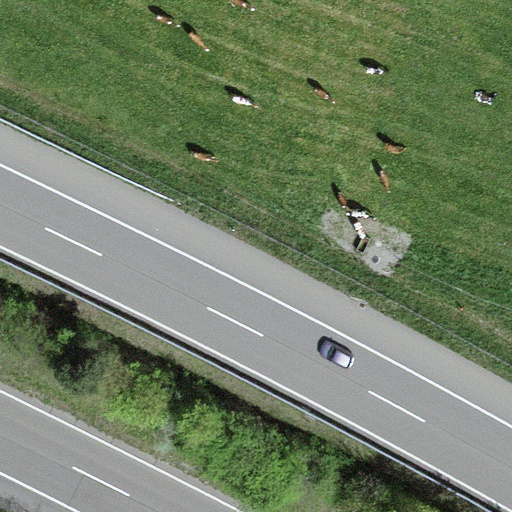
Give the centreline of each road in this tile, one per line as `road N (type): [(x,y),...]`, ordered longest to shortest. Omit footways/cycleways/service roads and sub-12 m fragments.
road 1 (motorway): [(511,470),(0,206)]
road 2 (motorway): [(0,431),(159,511)]
